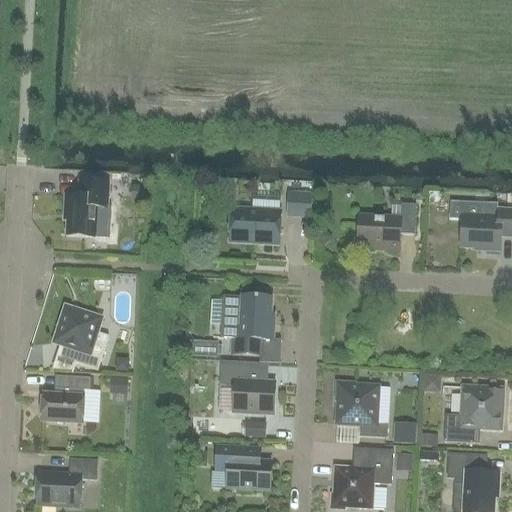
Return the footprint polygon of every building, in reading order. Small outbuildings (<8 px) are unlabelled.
[(69,222),(68,238),(98,240),(99,209),(109,209),(111,184),(81,183),(80,197),(66,196),(65,222),(69,222)] [(313,195),(290,194),(288,220),(312,221),(313,195)] [(385,251),(401,252),(402,236),(416,236),(417,207),(402,206),(401,220),(360,218),(359,246),(385,247),(385,251)] [(250,243),(250,245),(280,247),(282,213),(252,211),(251,214),(232,213),(231,242),(250,243)] [(462,247),(487,248),(487,252),(501,253),(502,237),(511,238),(511,212),(499,211),(499,219),(463,217),(462,247)] [(273,299),(242,298),(226,297),(224,336),(233,337),(232,356),(262,358),(263,341),(275,342),(276,325),(272,325),(273,299)] [(110,339),(98,335),(103,320),(67,308),(55,344),(80,352),(76,364),(99,371),(110,339)] [(219,347),(219,344),(194,343),(193,358),(218,359),(218,356),(222,357),(223,347),(219,347)] [(246,368),(222,367),(221,387),(235,387),(234,415),(275,417),(277,383),(245,382),(246,368)] [(43,422),(84,424),(85,398),(85,392),(91,392),(92,380),(64,378),(63,390),(57,393),(56,397),(44,396),(43,422)] [(426,379),(425,393),(436,393),(440,390),(441,380),(426,379)] [(338,384),(337,404),(340,404),(339,425),(361,427),(361,438),(389,440),(389,427),(377,426),(379,389),(358,388),(358,385),(338,384)] [(475,431),(503,433),(506,390),(463,388),(461,417),(447,416),(445,444),(474,445),(475,431)] [(247,425),(247,438),(265,439),(266,426),(247,425)] [(418,427),(395,426),(394,446),(417,447),(418,427)] [(424,438),(424,448),(433,448),(433,438),(424,438)] [(260,451),(219,448),(217,473),(229,474),(228,490),(271,492),(273,463),(259,463),(260,451)] [(332,511),(347,511),(347,509),(374,511),(375,486),(393,487),(395,452),(367,451),(366,470),(336,468),(335,495),(332,495),(332,511)] [(421,454),(421,464),(438,465),(438,455),(421,454)] [(500,492),(501,474),(483,473),(484,457),(450,455),(448,480),(465,481),(463,511),(495,511),(497,492),(500,492)] [(399,456),(398,470),(412,471),(413,457),(399,456)] [(70,476),(40,475),(38,507),(81,509),(82,482),(98,482),(99,462),(71,461),(70,476)]
